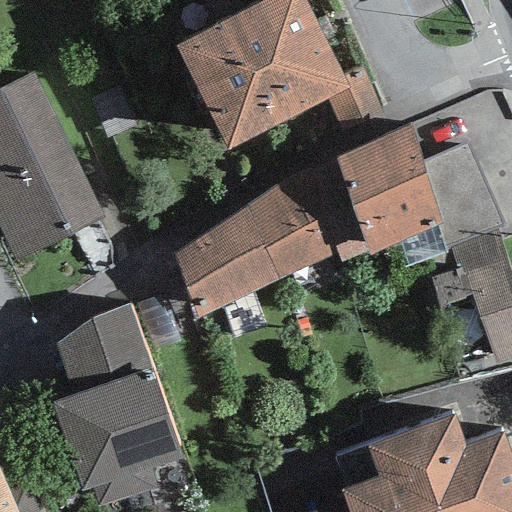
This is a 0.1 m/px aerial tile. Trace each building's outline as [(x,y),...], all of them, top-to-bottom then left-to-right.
[(227,129),(348,71),(313,0),(223,0),(175,23),(227,129)] [(0,215),(15,248),(102,207),(33,62),(0,77),(0,215)] [(337,147),(370,238),(398,227),(432,213),(440,209),(423,154),(409,111),(335,142),(337,147)] [(468,136),(423,154),(440,209),(432,213),(445,243),(449,241),(496,222),(503,219),(468,136)] [(337,147),(285,174),(326,250),(335,246),(340,253),(371,242),(370,238),(337,147)] [(278,271),(326,250),(285,174),(245,198),(278,271)] [(198,308),(278,271),(245,198),(176,246),(198,308)] [(432,213),(398,227),(407,255),(445,243),(432,213)] [(511,349),(511,269),(496,222),(449,241),(455,261),(464,288),(471,286),(479,310),(482,309),(495,355),(511,349)] [(464,288),(455,261),(430,269),(439,296),(464,288)] [(71,380),(153,354),(129,295),(88,309),(59,333),(71,380)] [(153,354),(71,380),(50,387),(79,478),(88,475),(97,501),(159,482),(150,455),(182,444),(153,354)] [(383,461),(344,474),(357,511),(511,511),(511,433),(506,416),(465,431),(455,401),(372,429),(383,461)] [(0,511),(25,511),(0,459),(0,511)]
